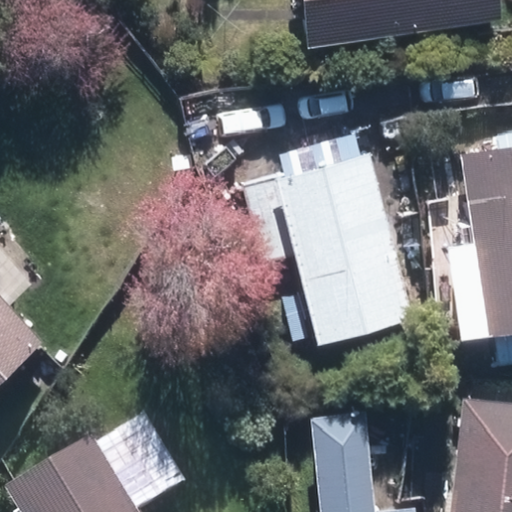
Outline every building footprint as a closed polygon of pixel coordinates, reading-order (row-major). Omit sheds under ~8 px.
[(502,13),(499,0),(303,0),(308,37),(502,13)] [(511,138),(463,145),(487,327),(493,326),(497,355),(511,353),(511,138)] [(276,175),(246,183),(265,257),(295,250),(318,337),(408,314),(365,143),(274,167),(276,175)] [(0,382),(46,342),(0,290),(0,382)] [(511,511),(511,395),(453,392),(445,511),(511,511)] [(418,511),(418,504),(378,507),(372,408),(317,412),(322,511),(418,511)] [(97,446),(92,439),(3,498),(12,511),(141,511),(139,509),(177,484),(135,421),(97,446)] [(288,511),(288,502),(243,502),(242,511),(288,511)]
